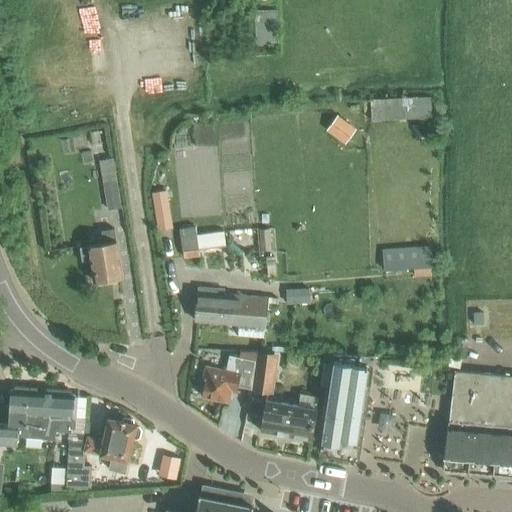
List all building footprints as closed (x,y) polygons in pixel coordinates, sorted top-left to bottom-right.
[(256,12),(258,41),(276,40),(274,11),(256,12)] [(369,101),(370,121),(431,117),(429,97),(369,101)] [(337,116),(329,127),(347,140),(354,129),(337,116)] [(113,159),(99,161),(107,210),(121,208),(113,159)] [(167,190),(152,193),(152,196),(151,197),(153,207),(154,207),(158,231),(173,229),(167,190)] [(198,256),(197,249),(224,246),(222,232),(196,236),(195,227),(178,230),(183,258),(198,256)] [(87,246),(79,248),(81,262),(89,260),(93,281),(121,277),(116,241),(115,241),(113,229),(101,231),(102,243),(87,246)] [(259,230),(260,252),(271,251),(270,229),(259,230)] [(382,250),(383,270),(431,266),(429,246),(382,250)] [(274,259),(266,259),(267,280),(275,280),(274,259)] [(197,287),(194,321),(237,324),(236,336),(263,338),(265,307),(270,308),(270,298),(216,294),(217,289),(197,287)] [(307,302),(307,289),(286,290),(287,303),(307,302)] [(258,355),(257,361),(254,388),(271,391),(275,357),(258,355)] [(236,387),(251,390),(257,361),(228,356),(226,371),(205,366),(202,379),(205,380),(204,383),(202,383),(201,390),(202,393),(201,396),(228,402),(230,392),(235,393),(236,387)] [(333,362),(320,443),(356,448),(357,442),(368,368),(333,362)] [(511,376),(455,372),(443,468),(511,473),(511,376)] [(75,421),(72,417),(73,393),(10,389),(7,423),(0,422),(0,443),(17,444),(18,430),(25,430),(24,436),(55,438),(56,430),(71,431),(71,429),(75,427),(75,421)] [(261,430),(310,439),(315,410),(266,401),(261,430)] [(69,439),(66,488),(89,489),(91,466),(84,466),(85,450),(111,456),(109,468),(123,471),(126,460),(127,460),(133,437),(137,436),(139,427),(136,424),(136,423),(134,422),(133,418),(125,416),(122,419),(108,416),(102,439),(87,435),(87,441),(69,439)] [(167,457),(163,476),(174,478),(178,459),(167,457)] [(64,485),(65,468),(52,468),(51,484),(64,485)] [(249,511),(251,506),(198,495),(194,511),(172,511),(166,510),(165,511),(249,511)]
